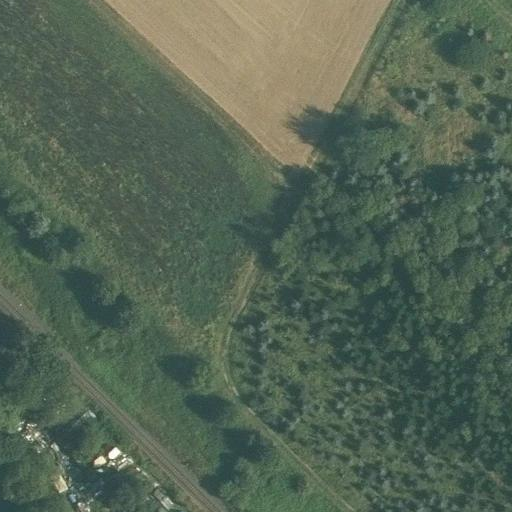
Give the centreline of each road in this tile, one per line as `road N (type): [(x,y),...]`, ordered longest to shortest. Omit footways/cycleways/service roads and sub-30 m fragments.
road 1 (track): [(353,511),(232,395),(222,373),(230,326),(283,230)]
road 2 (track): [(406,0),(283,230)]
